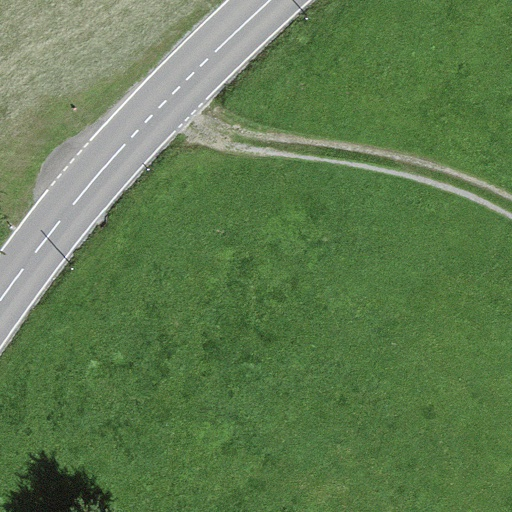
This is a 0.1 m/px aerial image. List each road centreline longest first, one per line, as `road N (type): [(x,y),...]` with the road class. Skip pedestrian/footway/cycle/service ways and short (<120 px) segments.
road 1 (tertiary): [(0,304),(89,187),(274,0)]
road 2 (track): [(511,200),(438,168),(205,131),(170,98)]
